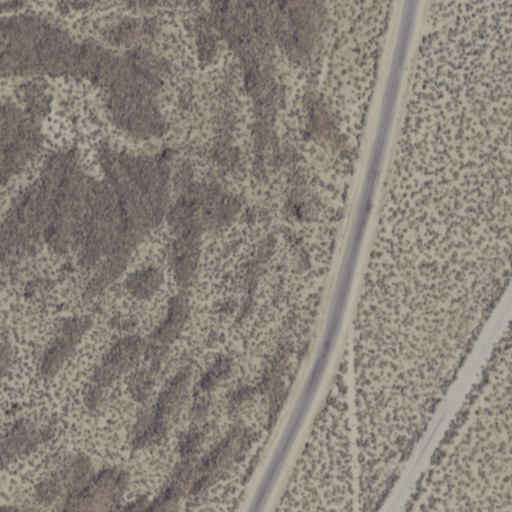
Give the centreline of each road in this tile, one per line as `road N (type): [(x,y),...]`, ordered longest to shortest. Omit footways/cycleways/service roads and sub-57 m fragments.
road 1 (tertiary): [(419,0),(339,335),(262,511)]
road 2 (tertiary): [(511,310),(394,511)]
